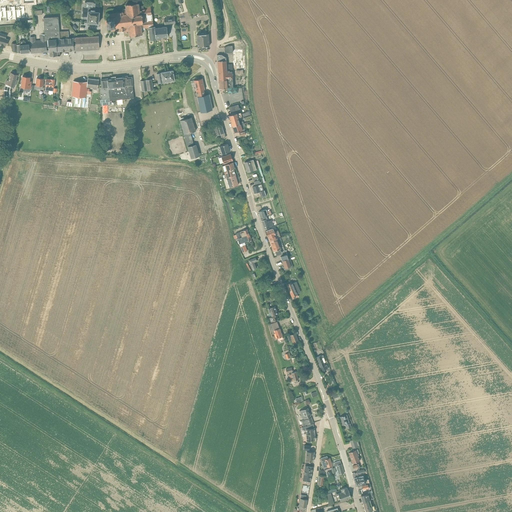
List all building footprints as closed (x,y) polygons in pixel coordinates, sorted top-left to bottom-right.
[(95,3),(94,3),(93,3),(93,2),(87,2),(86,3),(84,2),(84,7),(88,8),(87,23),(92,23),(98,24),(99,12),(100,8),(95,8),(95,3)] [(130,36),(142,35),(141,31),(143,31),(142,27),(148,26),(149,27),(153,27),(152,14),(151,14),(150,6),(146,7),(146,10),(140,11),(140,7),(138,7),(138,3),(126,5),(127,8),(122,9),(122,11),(118,12),(118,13),(109,14),(109,17),(108,17),(108,18),(106,19),(107,27),(110,26),(111,31),(120,30),(120,31),(124,30),(125,33),(129,32),(130,36)] [(6,11),(5,11),(6,18),(6,21),(11,21),(10,17),(15,17),(15,10),(15,6),(9,7),(10,10),(6,11)] [(15,10),(15,17),(15,21),(20,20),(20,17),(25,16),(24,7),(24,6),(19,6),(19,10),(15,10)] [(173,16),(166,17),(166,19),(164,19),(164,25),(174,23),(173,16)] [(30,37),(31,52),(32,52),(45,51),(49,51),(49,52),(50,56),(60,55),(60,51),(99,48),(98,36),(93,37),(75,38),(73,38),(69,38),(68,31),(59,32),(58,17),(43,18),(45,36),(41,37),(41,41),(35,41),(34,37),(30,37)] [(153,27),(149,27),(150,40),(156,40),(156,38),(168,37),(167,27),(155,28),(155,27),(153,27)] [(0,33),(0,43),(6,46),(8,40),(5,39),(7,35),(0,33)] [(197,35),(197,42),(198,47),(209,46),(208,34),(197,35)] [(17,48),(17,53),(20,53),(30,52),(29,47),(29,44),(26,44),(26,42),(24,42),(24,41),(20,41),(20,45),(17,45),(17,48)] [(219,79),(220,88),(233,87),(232,71),(233,71),(232,64),(226,65),(226,58),(221,55),(217,55),(218,80),(219,79)] [(157,79),(158,83),(174,80),(173,75),(173,70),(161,72),(161,73),(157,74),(157,79)] [(15,86),(15,84),(17,80),(16,79),(18,75),(15,74),(15,73),(12,72),(12,73),(11,72),(8,81),(7,80),(4,90),(4,96),(11,96),(11,90),(9,90),(11,85),(15,86)] [(23,76),(22,81),(21,87),(24,88),(24,91),(30,92),(30,86),(31,82),(29,81),(30,77),(23,76)] [(101,80),(101,85),(102,87),(99,87),(101,100),(100,100),(100,107),(104,107),(104,102),(106,102),(106,99),(109,99),(109,101),(118,100),(118,102),(121,102),(121,100),(134,98),(132,77),(127,78),(127,76),(122,77),(123,78),(116,78),(115,77),(111,78),(111,79),(108,80),(108,79),(101,80)] [(88,78),(87,82),(87,87),(92,88),(92,89),(97,89),(99,80),(88,78)] [(54,87),(55,79),(50,79),(46,79),(45,86),(46,86),(46,90),(53,91),(53,87),(54,87)] [(140,81),(141,86),(142,91),(153,90),(152,84),(151,79),(140,81)] [(195,96),(197,96),(201,112),(212,110),(209,94),(205,95),(204,91),(204,89),(205,89),(202,79),(194,80),(195,85),(196,93),(194,93),(195,96)] [(87,82),(73,81),(71,96),(86,98),(86,95),(91,95),(91,92),(87,91),(87,87),(87,82)] [(86,98),(71,96),(71,102),(67,101),(66,106),(88,108),(89,97),(91,97),(91,95),(86,95),(86,98)] [(229,116),(231,122),(238,119),(237,113),(229,116)] [(191,117),(180,121),(191,158),(197,157),(194,145),(190,133),(195,131),(191,117)] [(221,134),(222,139),(225,138),(221,124),(213,126),(216,135),(221,134)] [(232,127),(234,133),(244,130),(242,124),(240,125),(240,124),(232,127)] [(227,143),(223,145),(219,146),(222,154),(230,151),(227,143)] [(231,154),(226,155),(221,157),(223,163),(228,162),(233,160),(231,154)] [(244,162),(248,172),(256,169),(253,160),(244,162)] [(224,172),(226,178),(235,175),(233,169),(234,168),(232,162),(224,165),(226,171),(224,172)] [(238,184),(235,175),(226,178),(224,179),(227,188),(238,184)] [(261,184),(258,185),(252,187),(254,193),(263,191),(261,184)] [(266,209),(258,212),(260,217),(271,214),(272,213),(270,208),(266,209)] [(265,216),(261,218),(261,221),(264,229),(269,228),(269,227),(273,226),(271,220),(267,222),(266,219),(267,219),(266,216),(265,216)] [(235,234),(237,239),(249,234),(247,229),(235,234)] [(280,249),(281,249),(273,229),(265,232),(267,238),(268,237),(273,251),(275,251),(276,256),(277,256),(276,255),(281,253),(280,250),(280,249)] [(249,234),(237,239),(239,244),(251,239),(249,234)] [(291,266),(287,255),(280,257),(282,261),(285,268),(291,266)] [(296,281),(292,283),(292,282),(286,285),(293,299),(298,297),(297,295),(296,293),(300,292),(296,281)] [(270,308),(268,308),(269,313),(270,315),(272,314),(272,317),(270,318),(269,318),(271,322),(272,321),(273,321),(277,319),(276,316),(278,315),(275,306),(273,307),(270,308)] [(277,322),(272,324),(277,338),(282,336),(277,322)] [(287,336),(289,341),(291,340),(293,344),(299,341),(295,333),(287,336)] [(321,368),(322,371),(328,369),(323,355),(316,357),(320,368),(321,368)] [(291,368),(286,369),(287,373),(288,373),(289,375),(291,382),(294,380),(295,384),(298,383),(297,380),(298,379),(296,372),(292,373),(291,372),(292,371),(293,371),(292,367),(291,368)] [(300,421),(303,427),(313,423),(311,417),(307,419),(307,418),(311,416),(308,408),(300,411),(303,419),(304,419),(305,420),(300,421)] [(346,425),(347,429),(351,427),(347,415),(340,417),(342,425),(346,425)] [(307,426),(303,427),(303,429),(306,429),(307,441),(315,440),(314,428),(308,429),(307,426)] [(358,446),(355,439),(350,441),(353,448),(358,446)] [(352,451),(352,450),(349,451),(349,452),(348,453),(353,464),(360,461),(357,454),(359,453),(357,449),(352,451)] [(321,458),(324,468),(332,465),(330,458),(328,459),(327,456),(321,458)] [(340,461),(334,463),(335,466),(336,466),(339,475),(344,473),(340,461)] [(305,466),(303,480),(310,481),(313,467),(305,466)] [(354,479),(356,485),(365,482),(363,476),(354,479)] [(338,493),(339,496),(340,501),(351,497),(348,490),(346,487),(342,489),(340,489),(341,492),(338,493)] [(361,496),(363,502),(370,500),(369,497),(372,496),(371,493),(361,496)] [(299,506),(306,507),(307,499),(302,498),(302,497),(299,496),(299,498),(300,498),(299,506)] [(370,500),(363,502),(365,511),(369,511),(372,511),(371,507),(372,506),(370,500)]
